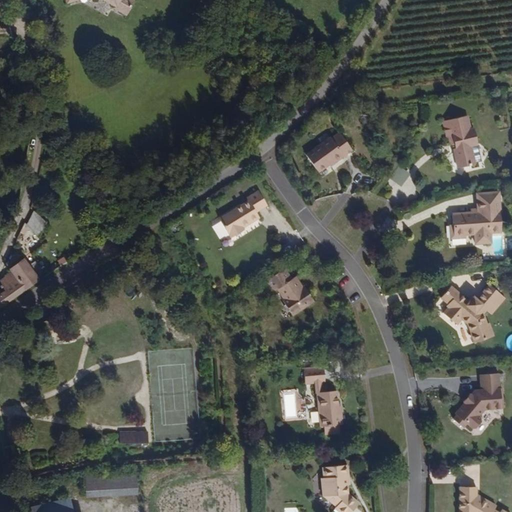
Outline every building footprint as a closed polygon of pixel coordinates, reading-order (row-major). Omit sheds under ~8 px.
[(65,0),(68,8),(86,0),(108,0),(116,2),(115,7),(131,13),(135,0),(65,0)] [(480,149),(479,132),(472,133),(470,118),(445,122),(446,142),(449,142),(451,149),(456,148),(457,151),(455,152),(456,170),(476,168),(474,149),(480,149)] [(356,151),(342,134),(336,140),(333,136),(306,156),(320,173),(333,165),(335,167),(356,151)] [(390,180),(403,187),(411,173),(398,165),(390,180)] [(94,175),(89,166),(79,172),(85,180),(94,175)] [(240,224),(256,214),(255,212),(266,205),(258,193),(245,200),(247,205),(219,222),(229,240),(243,231),(242,228),(240,224)] [(500,235),(498,199),(492,199),(492,195),(479,196),(481,212),(482,216),(473,216),(455,217),(455,230),(461,230),(463,237),(472,237),(473,247),(487,246),(488,235),(500,235)] [(242,228),(259,219),(256,214),(240,224),(242,228)] [(25,228),(30,233),(39,239),(50,225),(36,216),(25,228)] [(463,237),(461,230),(455,230),(451,231),(451,240),(462,240),(463,237)] [(0,306),(41,280),(24,258),(12,267),(21,280),(0,293),(0,306)] [(0,293),(21,280),(12,267),(9,262),(3,277),(0,282),(0,293)] [(314,306),(308,297),(305,298),(301,292),(304,290),(298,280),(293,283),(285,272),(267,283),(274,295),(279,292),(286,301),(283,303),(294,318),(314,306)] [(490,318),(505,300),(488,286),(479,298),(474,295),(470,300),(452,284),(442,296),(450,303),(449,306),(451,309),(446,314),(455,323),(460,318),(470,327),(476,345),(494,339),(488,324),(486,326),(482,316),(485,313),(490,318)] [(311,296),(306,288),(304,290),(301,292),(305,298),(308,297),(311,296)] [(325,366),(305,368),(306,384),(317,383),(326,382),(325,366)] [(501,407),(499,372),(478,373),(479,387),(474,388),(471,391),(467,393),(462,398),(454,410),(455,411),(451,417),(463,427),(466,423),(473,428),(481,417),(479,415),(484,408),(501,407)] [(327,390),(326,382),(317,383),(318,390),(327,390)] [(343,423),(340,404),(336,405),(333,389),(327,390),(318,390),(319,395),(316,395),(321,426),(325,426),(326,436),(341,434),(340,424),(343,423)] [(148,432),(125,432),(125,444),(148,444),(148,432)] [(350,494),(349,483),(351,480),(349,466),(324,468),(324,478),(320,478),(321,498),(324,499),(336,510),(338,509),(341,511),(354,511),(361,505),(350,494)] [(87,475),(88,493),(89,497),(114,496),(139,495),(138,473),(87,475)] [(497,511),(497,508),(478,500),(478,490),(461,490),(460,511),(497,511)] [(70,511),(67,497),(28,505),(29,511),(70,511)]
